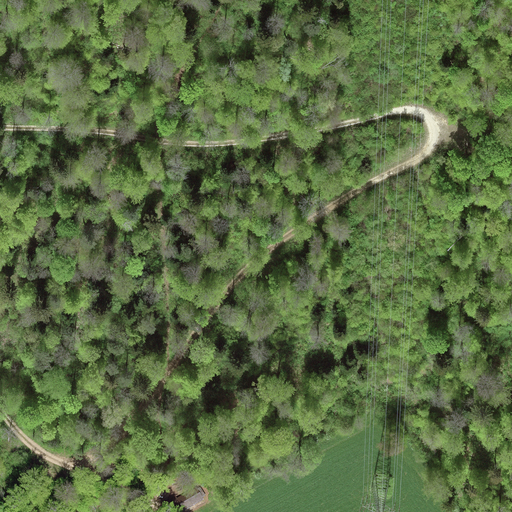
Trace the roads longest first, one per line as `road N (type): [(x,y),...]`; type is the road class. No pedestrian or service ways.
road 1 (track): [(0,127),(210,145),(407,110),(425,118),(429,134)]
road 2 (track): [(171,364),(229,281),(418,150),(429,134)]
road 3 (track): [(171,364),(117,433),(64,464)]
